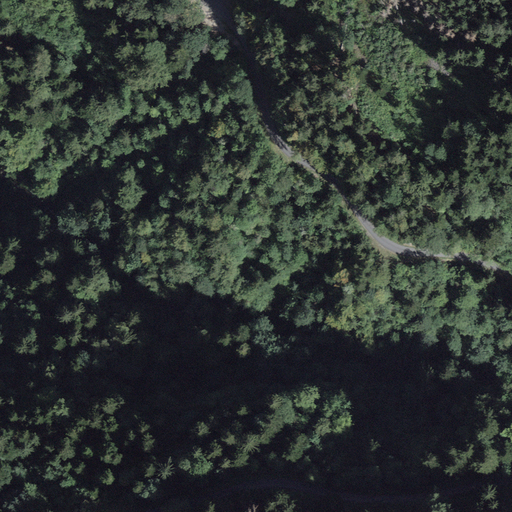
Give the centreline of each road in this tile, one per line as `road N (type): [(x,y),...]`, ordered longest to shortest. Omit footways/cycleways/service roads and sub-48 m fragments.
road 1 (unclassified): [(223,0),(251,58),(266,123),(286,150),(334,178),(386,245),(453,254),(511,275)]
road 2 (unclassified): [(511,478),(402,496),(285,478),(147,511)]
